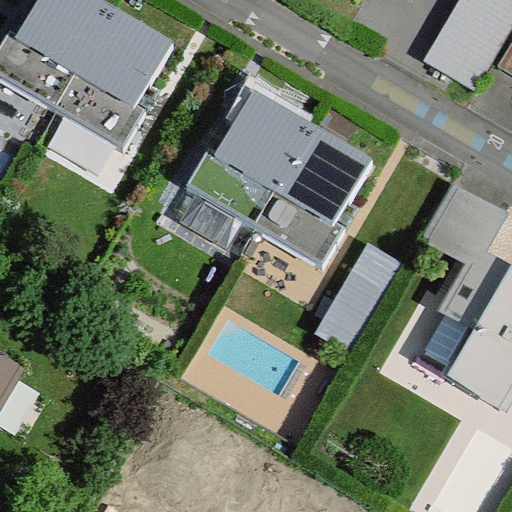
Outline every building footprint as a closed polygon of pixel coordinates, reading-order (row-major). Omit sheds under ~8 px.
[(117,19),(85,0),(47,0),(22,44),(11,38),(0,57),(0,83),(60,117),(117,19)] [(511,0),(471,0),(445,46),(488,71),(511,25),(511,0)] [(174,52),(117,19),(60,117),(126,155),(149,117),(139,112),(174,52)] [(488,71),(445,46),(433,67),(476,92),(488,71)] [(316,132),(257,99),(222,160),(210,154),(187,192),(257,233),(316,132)] [(376,166),(316,132),(257,233),(326,272),(348,234),(340,229),(376,166)] [(489,248),(506,220),(457,192),(428,244),(460,260),(473,238),(489,248)] [(511,275),(483,259),(489,248),(473,238),(460,260),(476,270),(511,289),(511,288),(511,275)] [(361,344),(405,256),(375,241),(331,329),(361,344)] [(509,404),(511,398),(511,288),(511,289),(476,270),(426,356),(509,404)] [(0,412),(23,374),(0,360),(0,412)]
